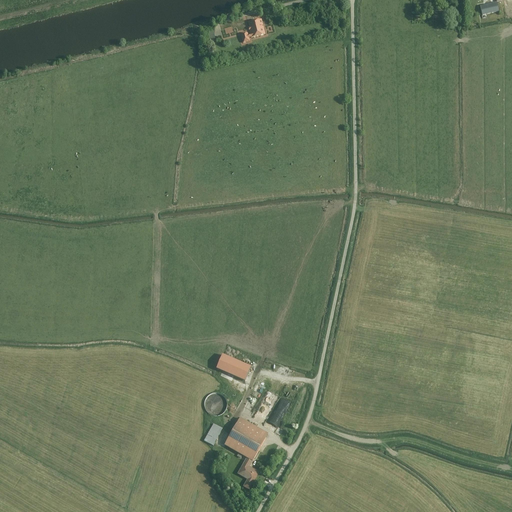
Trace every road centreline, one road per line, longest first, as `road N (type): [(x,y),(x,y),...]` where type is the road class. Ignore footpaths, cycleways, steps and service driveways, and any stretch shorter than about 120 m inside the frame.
road 1 (unclassified): [(353,0),(354,178),(315,399),(258,511)]
road 2 (track): [(202,26),(0,77)]
